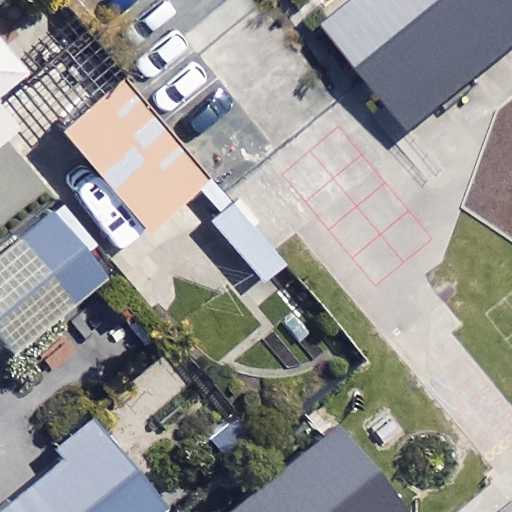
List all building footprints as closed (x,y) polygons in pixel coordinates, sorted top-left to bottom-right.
[(511,0),(345,0),(308,30),(392,133),(511,36),(511,0)] [(196,187),(75,35),(15,83),(136,235),(196,187)] [(0,86),(14,75),(0,58),(0,140),(9,133),(0,121),(0,86)] [(100,285),(45,215),(0,250),(0,351),(6,359),(100,285)] [(159,511),(85,421),(47,453),(53,461),(0,504),(0,511),(159,511)] [(229,511),(410,511),(340,424),(229,511)]
